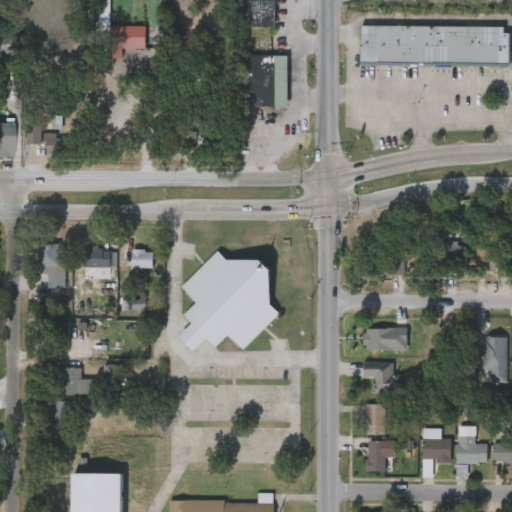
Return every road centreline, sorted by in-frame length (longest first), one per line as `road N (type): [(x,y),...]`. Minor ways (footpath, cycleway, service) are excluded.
road 1 (secondary): [(511,154),(457,154),(328,179),(0,180)]
road 2 (secondary): [(0,212),(329,210),(511,187)]
road 3 (secondary): [(328,0),(329,511)]
road 4 (residential): [(20,181),(12,511)]
road 5 (residential): [(329,492),(511,494)]
road 6 (residential): [(330,301),(511,303)]
